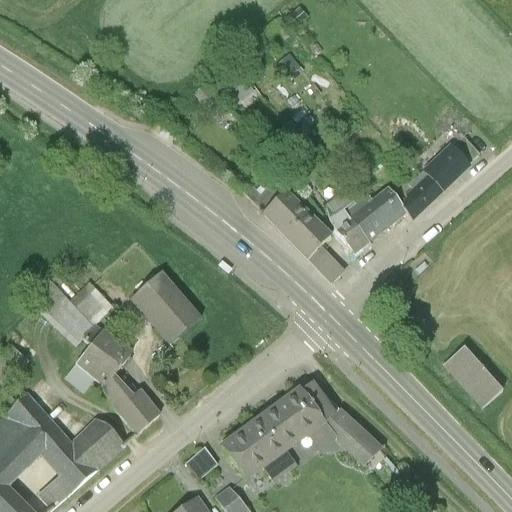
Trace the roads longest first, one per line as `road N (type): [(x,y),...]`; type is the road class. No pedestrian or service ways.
road 1 (secondary): [(0,66),(184,191),(332,319)]
road 2 (residential): [(97,511),(332,319)]
road 3 (secondary): [(332,319),(511,501)]
road 4 (residential): [(332,319),(511,156)]
road 5 (track): [(301,346),(467,511)]
